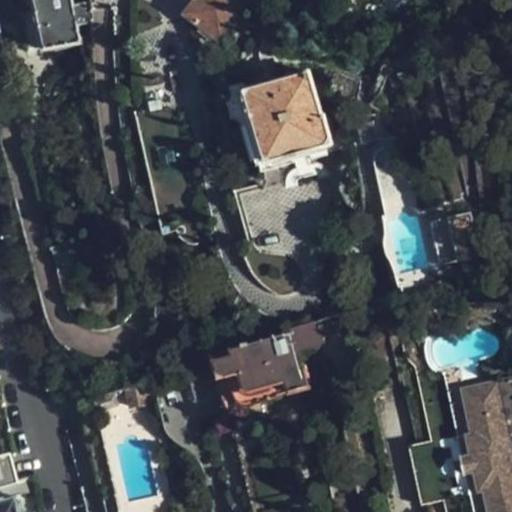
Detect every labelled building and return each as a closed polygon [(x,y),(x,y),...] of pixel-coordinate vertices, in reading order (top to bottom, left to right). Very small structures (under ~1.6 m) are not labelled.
[(81,43),(79,23),(75,4),(74,0),(28,0),(30,7),(20,9),(25,45),(43,42),(45,48),(81,43)] [(219,38),(246,3),(242,0),(195,0),(187,11),(193,17),(219,38)] [(395,16),(412,0),(387,0),(383,4),(383,11),(387,16),(395,16)] [(75,4),(79,23),(87,22),(85,3),(75,4)] [(333,130),(331,123),(325,106),(328,106),(326,103),(322,104),(307,61),(245,82),(238,85),(247,113),(255,110),(271,151),(333,130)] [(331,92),(322,65),(313,67),(321,94),(331,92)] [(242,74),(228,79),(231,89),(228,96),(226,96),(230,110),(233,109),(238,112),(242,120),(250,118),(265,161),(298,151),(303,167),(315,163),(311,147),(341,136),(337,122),(331,123),(333,130),(271,151),(255,110),(247,113),(238,85),(245,82),(242,74)] [(473,210),(434,219),(444,263),(483,254),(473,210)] [(52,245),(60,272),(88,265),(82,239),(52,245)] [(337,328),(211,355),(228,420),(310,398),(303,364),(326,358),(325,348),(341,344),(337,328)] [(511,511),(511,360),(440,374),(464,488),(469,511),(511,511)] [(464,488),(440,374),(406,381),(415,433),(405,436),(418,498),(464,488)] [(0,484),(16,479),(14,467),(11,453),(0,455),(0,484)] [(33,490),(30,475),(16,479),(0,484),(0,511),(19,511),(15,496),(33,490)]
